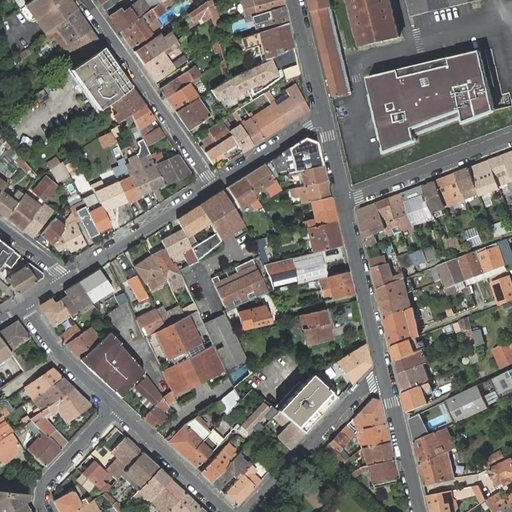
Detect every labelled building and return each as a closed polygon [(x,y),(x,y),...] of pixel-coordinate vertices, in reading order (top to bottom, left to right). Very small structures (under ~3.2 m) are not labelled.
[(29,0),(25,3),(24,4),(39,25),(45,34),(77,10),(71,2),(69,0),(29,0)] [(108,16),(119,31),(140,16),(150,9),(143,0),(139,0),(128,8),(122,13),(120,9),(119,9),(108,16)] [(144,0),(151,9),(162,1),(163,0),(144,0)] [(252,15),(255,14),(283,6),(281,0),(246,0),(247,5),(244,5),(246,15),(252,13),(252,15)] [(307,0),(331,97),(348,94),(351,93),(330,7),(328,0),(307,0)] [(348,0),(349,2),(360,46),(399,37),(390,0),(348,0)] [(408,0),(412,18),(491,0),(408,0)] [(199,18),(202,22),(210,16),(207,8),(205,2),(187,14),(193,23),(199,18)] [(119,31),(131,49),(152,34),(162,27),(155,18),(165,12),(159,4),(140,17),(140,16),(119,31)] [(252,15),(250,15),(256,33),(260,32),(265,30),(287,23),(283,6),(255,14),(252,15)] [(210,16),(214,27),(221,25),(215,7),(207,8),(210,16)] [(90,28),(77,10),(45,34),(43,36),(45,39),(52,34),(56,30),(64,41),(59,44),(62,48),(65,47),(90,28)] [(209,30),(214,27),(210,16),(202,22),(206,27),(207,26),(209,30)] [(257,47),(261,62),(275,55),(293,47),(287,23),(265,30),(260,32),(256,33),(254,34),(246,37),(241,38),(245,50),(257,47)] [(103,47),(90,28),(65,47),(67,50),(75,44),(83,55),(74,60),(67,66),(70,70),(86,59),(103,47)] [(56,30),(52,34),(59,44),(64,41),(56,30)] [(133,51),(142,64),(175,40),(182,36),(179,32),(172,36),(170,33),(161,39),(158,34),(133,51)] [(142,64),(155,82),(187,60),(183,55),(171,63),(165,55),(179,45),(175,40),(142,64)] [(212,46),(215,53),(221,51),(219,45),(218,42),(212,46)] [(226,43),(219,45),(221,51),(221,53),(229,51),(226,43)] [(75,44),(67,50),(74,60),(83,55),(75,44)] [(73,74),(98,110),(106,104),(108,102),(112,100),(131,87),(107,52),(103,47),(86,59),(70,70),(73,74)] [(399,70),(368,78),(385,148),(416,138),(414,133),(462,116),(463,121),(494,111),(479,51),(448,58),(449,64),(401,75),(399,70)] [(230,78),(211,89),(218,101),(228,94),(230,99),(279,75),(272,58),(230,78)] [(448,58),(399,70),(401,75),(449,64),(448,58)] [(298,65),(282,69),(285,79),(300,75),(298,65)] [(178,78),(159,89),(166,98),(187,84),(198,76),(193,68),(178,78)] [(166,98),(175,112),(197,98),(194,94),(195,93),(189,86),(188,87),(187,84),(166,98)] [(269,103),(271,105),(284,125),(308,109),(295,84),(285,90),(286,92),(289,97),(276,106),(273,101),(267,90),(264,93),(263,93),(269,103)] [(119,123),(121,122),(123,121),(128,117),(131,115),(144,106),(131,87),(112,100),(119,111),(116,113),(113,115),(119,123)] [(48,97),(42,89),(33,94),(39,103),(48,97)] [(286,92),(273,101),(276,106),(289,97),(286,92)] [(175,112),(188,130),(209,116),(197,98),(175,112)] [(108,102),(116,113),(119,111),(112,100),(108,102)] [(250,118),(263,138),(284,125),(271,105),(265,108),(267,111),(255,119),(253,116),(250,118)] [(144,106),(131,115),(139,132),(145,129),(143,126),(154,119),(150,115),(144,106)] [(240,125),(252,145),(263,138),(250,118),(242,124),(241,122),(241,121),(237,113),(235,111),(232,114),(233,116),(240,125)] [(231,117),(237,127),(240,125),(233,116),(231,117)] [(131,122),(128,117),(123,121),(121,122),(121,123),(123,128),(131,122)] [(225,120),(222,122),(229,132),(232,130),(225,120)] [(200,147),(204,153),(231,135),(229,132),(222,122),(221,121),(208,129),(209,132),(207,133),(209,136),(202,141),(204,144),(200,147)] [(111,129),(115,136),(124,131),(120,124),(111,129)] [(229,132),(231,135),(242,152),(252,145),(240,125),(237,127),(232,130),(229,132)] [(158,126),(141,137),(142,140),(145,146),(164,135),(158,126)] [(104,134),(97,138),(101,147),(108,143),(108,141),(114,138),(111,131),(104,134)] [(231,135),(204,153),(211,163),(225,155),(228,160),(229,160),(242,152),(231,135)] [(281,153),(264,164),(272,177),(300,170),(322,165),(316,142),(305,138),(281,153)] [(135,155),(152,191),(165,185),(154,166),(150,156),(149,154),(145,146),(142,140),(138,142),(140,146),(139,154),(135,155)] [(6,151),(20,166),(24,162),(23,161),(22,160),(19,156),(10,146),(7,149),(6,151)] [(154,166),(165,185),(192,174),(179,153),(165,160),(161,152),(156,154),(155,151),(149,154),(150,156),(154,166)] [(511,152),(503,155),(511,178),(511,152)] [(124,165),(126,169),(138,195),(139,196),(152,191),(135,155),(127,159),(129,162),(126,164),(124,165)] [(511,178),(503,155),(489,161),(499,184),(499,186),(508,183),(511,190),(511,178)] [(46,164),(49,169),(59,163),(55,158),(46,164)] [(117,160),(120,167),(124,165),(126,164),(123,158),(117,160)] [(49,169),(57,182),(69,175),(62,161),(59,163),(49,169)] [(489,161),(469,168),(479,194),(480,197),(500,190),(499,186),(489,161)] [(26,172),(29,167),(24,162),(20,166),(26,172)] [(264,164),(243,177),(253,193),(269,183),(276,194),(281,191),(272,177),(264,164)] [(120,167),(112,170),(114,174),(126,169),(124,165),(120,167)] [(325,180),(322,165),(300,170),(303,185),(325,180)] [(469,168),(456,173),(466,199),(479,194),(469,168)] [(114,174),(115,175),(126,200),(138,195),(126,169),(114,174)] [(456,173),(436,181),(446,207),(466,199),(456,173)] [(98,207),(88,212),(98,232),(110,226),(108,220),(114,217),(110,208),(126,200),(115,175),(111,176),(114,184),(104,188),(101,181),(90,186),(99,203),(96,204),(98,207)] [(5,218),(22,230),(43,203),(58,186),(46,176),(33,191),(41,197),(33,208),(30,205),(27,202),(30,199),(24,194),(5,218)] [(243,177),(222,190),(230,204),(235,200),(240,208),(249,202),(255,210),(261,206),(253,193),(243,177)] [(303,185),(289,189),(291,196),(294,198),(300,196),(301,203),(310,201),(316,200),(329,196),(325,180),(303,185)] [(436,181),(422,186),(433,212),(446,207),(436,181)] [(422,186),(402,193),(414,224),(434,216),(433,212),(422,186)] [(0,191),(0,213),(5,218),(24,194),(20,191),(18,189),(11,199),(0,191)] [(222,190),(198,206),(215,233),(220,239),(243,224),(230,204),(222,190)] [(402,193),(389,199),(399,226),(402,231),(415,226),(414,224),(402,193)] [(332,206),(329,196),(316,200),(310,201),(313,211),(315,220),(307,221),(308,227),(335,221),(332,206)] [(389,199),(376,203),(388,234),(389,236),(395,234),(393,229),(399,226),(389,199)] [(72,212),(75,220),(77,223),(81,221),(82,223),(89,238),(99,233),(98,232),(88,212),(82,200),(73,204),(69,207),(72,212)] [(22,230),(32,238),(53,211),(43,203),(22,230)] [(376,203),(358,210),(367,248),(372,246),(377,244),(373,234),(383,230),(385,235),(388,234),(376,203)] [(67,207),(64,205),(59,212),(61,214),(67,207)] [(198,206),(177,219),(182,229),(190,247),(196,244),(190,234),(205,225),(211,235),(215,233),(198,206)] [(41,235),(51,244),(52,243),(64,227),(65,226),(66,224),(75,220),(72,212),(61,225),(54,219),(41,235)] [(494,232),(496,237),(510,232),(505,219),(492,224),(494,232)] [(52,243),(60,249),(65,241),(70,251),(84,244),(76,228),(79,227),(77,223),(75,220),(66,224),(65,226),(64,227),(52,243)] [(308,227),(306,228),(312,252),(320,250),(341,245),(335,221),(308,227)] [(465,232),(471,248),(482,243),(480,237),(477,228),(465,232)] [(182,229),(161,240),(169,257),(172,256),(174,261),(184,256),(188,265),(197,261),(197,260),(191,249),(190,247),(182,229)] [(480,237),(482,243),(496,238),(496,237),(494,232),(480,237)] [(215,233),(191,249),(197,260),(220,241),(215,233)] [(457,236),(443,240),(448,254),(462,249),(457,236)] [(511,250),(508,239),(497,243),(505,264),(511,261),(511,250)] [(11,250),(0,241),(0,265),(3,262),(11,250)] [(505,264),(497,243),(477,251),(487,277),(490,276),(488,271),(505,264)] [(423,249),(428,261),(438,257),(434,246),(423,249)] [(163,248),(151,254),(162,272),(166,278),(169,285),(182,279),(178,270),(177,268),(175,263),(171,265),(163,248)] [(262,248),(258,250),(261,259),(266,257),(262,248)] [(415,265),(415,266),(428,261),(423,249),(410,254),(415,265)] [(19,256),(11,250),(3,262),(10,268),(19,256)] [(268,263),(263,264),(272,289),(296,283),(296,284),(313,280),(327,277),(320,250),(312,252),(268,263)] [(487,277),(477,251),(457,258),(466,279),(469,278),(483,273),(485,278),(487,277)] [(402,269),(415,265),(410,254),(410,253),(398,258),(399,262),(402,269)] [(162,272),(151,254),(134,266),(146,284),(150,290),(166,278),(162,272)] [(403,279),(406,278),(404,273),(393,278),(388,264),(386,265),(384,257),(370,260),(372,269),(377,289),(403,279)] [(466,279),(457,258),(436,266),(437,269),(439,268),(447,287),(444,288),(447,295),(457,291),(454,284),(463,281),(466,287),(465,289),(467,295),(471,293),(466,279)] [(211,277),(225,309),(267,291),(253,259),(235,267),(237,271),(219,279),(217,274),(211,277)] [(0,280),(0,288),(11,298),(35,282),(43,278),(43,274),(28,263),(25,266),(7,278),(11,286),(7,288),(0,280)] [(436,266),(430,268),(435,283),(442,280),(437,269),(436,266)] [(131,268),(125,271),(129,278),(134,275),(131,268)] [(98,269),(78,282),(92,302),(112,289),(98,269)] [(327,277),(313,280),(315,291),(350,283),(347,272),(327,277)] [(149,300),(136,276),(128,280),(141,304),(149,300)] [(492,283),(500,305),(507,302),(511,300),(511,284),(509,277),(492,283)] [(377,289),(380,302),(407,292),(403,279),(377,289)] [(352,294),(350,283),(315,291),(317,297),(331,294),(332,299),(352,294)] [(80,288),(60,300),(68,313),(72,311),(77,319),(88,311),(83,304),(88,300),(80,288)] [(121,291),(113,295),(118,304),(125,300),(121,291)] [(380,302),(384,318),(411,308),(407,292),(380,302)] [(54,304),(50,299),(40,305),(52,324),(68,313),(60,300),(54,304)] [(182,311),(184,316),(196,310),(194,303),(181,310),(182,311)] [(163,326),(164,326),(184,316),(182,311),(181,310),(179,305),(165,312),(161,306),(155,309),(157,314),(159,318),(163,326)] [(264,306),(238,312),(242,328),(270,322),(267,312),(266,312),(264,306)] [(389,342),(391,347),(410,340),(419,336),(420,336),(419,331),(418,328),(413,307),(411,308),(384,318),(389,342)] [(324,308),(303,313),(306,327),(302,327),(306,345),(332,339),(324,308)] [(97,309),(91,313),(97,321),(98,320),(102,317),(97,309)] [(155,309),(136,319),(144,337),(145,336),(148,335),(147,334),(163,326),(159,318),(157,314),(155,309)] [(148,335),(145,336),(170,390),(173,395),(187,388),(200,381),(211,375),(224,369),(196,310),(184,316),(164,326),(148,335)] [(224,313),(203,323),(205,328),(215,323),(218,327),(229,322),(224,313)] [(462,331),(472,329),(469,317),(459,321),(462,331)] [(13,349),(29,337),(17,321),(0,331),(0,338),(11,354),(20,367),(25,364),(17,353),(16,354),(13,349)] [(224,369),(246,360),(235,336),(229,322),(218,327),(215,323),(205,328),(224,369)] [(82,332),(76,324),(60,336),(65,344),(82,332)] [(90,326),(82,332),(65,344),(79,359),(97,343),(89,333),(93,330),(90,326)] [(475,344),(473,332),(472,329),(462,331),(467,347),(475,344)] [(475,344),(476,347),(484,345),(481,330),(473,332),(475,344)] [(97,343),(79,359),(87,367),(88,367),(96,375),(120,398),(141,375),(144,372),(136,370),(132,367),(125,351),(121,347),(121,346),(117,342),(115,339),(108,333),(100,340),(97,343)] [(391,347),(394,361),(414,353),(421,350),(417,340),(420,339),(419,336),(410,340),(391,347)] [(0,360),(11,354),(0,338),(0,360)] [(511,341),(494,350),(497,357),(505,354),(505,352),(511,349),(511,346),(511,345),(511,341)] [(369,364),(364,343),(336,360),(352,383),(369,364)] [(465,347),(471,365),(479,361),(476,347),(475,344),(467,347),(465,347)] [(511,345),(511,346),(511,349),(505,352),(505,354),(497,357),(501,367),(510,363),(511,361),(511,345)] [(394,361),(398,375),(422,364),(428,362),(425,355),(423,349),(421,350),(414,353),(394,361)] [(144,372),(125,351),(132,367),(136,370),(144,372)] [(24,372),(31,367),(28,362),(25,364),(20,367),(24,372)] [(398,375),(402,394),(420,386),(430,382),(422,364),(398,375)] [(62,378),(52,368),(24,388),(32,399),(62,378)] [(511,369),(493,379),(496,387),(499,394),(511,388),(511,369)] [(330,380),(319,371),(312,375),(324,387),(330,380)] [(302,431),(335,397),(327,390),(312,375),(310,374),(277,410),(278,411),(287,418),(290,421),(291,422),(302,431)] [(162,397),(162,396),(146,375),(135,387),(151,403),(148,406),(151,409),(162,397)] [(73,388),(62,378),(32,399),(38,407),(28,413),(31,417),(38,413),(45,407),(73,388)] [(493,379),(447,401),(456,423),(489,408),(482,393),(496,387),(493,379)] [(402,394),(407,413),(428,404),(424,395),(433,391),(430,382),(420,386),(402,394)] [(90,404),(73,388),(45,407),(48,412),(50,414),(57,409),(66,421),(90,404)] [(240,399),(234,389),(218,399),(219,401),(226,414),(228,412),(233,407),(240,399)] [(169,406),(176,403),(173,395),(170,390),(162,396),(162,397),(169,406)] [(169,406),(162,397),(151,409),(143,417),(155,428),(166,416),(162,413),(169,406)] [(372,398),(354,417),(357,427),(355,427),(354,430),(356,432),(357,430),(384,424),(379,400),(372,398)] [(269,409),(262,402),(240,424),(242,426),(248,432),(269,409)] [(10,414),(5,407),(0,411),(3,416),(0,418),(0,439),(11,432),(13,430),(4,418),(10,414)] [(48,412),(45,407),(38,413),(42,417),(42,416),(48,412)] [(31,417),(29,418),(31,420),(61,449),(67,442),(42,416),(42,417),(38,413),(31,417)] [(429,435),(420,414),(408,419),(414,442),(429,435)] [(169,439),(167,442),(185,458),(206,435),(209,432),(204,427),(206,425),(198,418),(197,420),(194,417),(184,423),(175,433),(173,432),(167,438),(169,439)] [(287,418),(281,424),(285,428),(291,422),(290,421),(287,418)] [(27,449),(45,466),(61,449),(31,420),(26,425),(36,434),(35,435),(38,438),(27,449)] [(285,428),(277,437),(290,449),(299,440),(305,433),(302,431),(291,422),(285,428)] [(388,442),(384,424),(357,430),(361,448),(388,442)] [(244,436),(248,432),(242,426),(238,430),(244,436)] [(340,432),(342,434),(349,440),(353,435),(345,427),(340,432)] [(455,448),(446,428),(442,430),(447,441),(445,442),(449,451),(455,448)] [(223,439),(212,429),(211,431),(209,432),(206,435),(217,445),(223,439)] [(414,442),(419,465),(449,451),(445,442),(447,441),(442,430),(414,442)] [(0,461),(15,451),(21,447),(11,432),(0,439),(0,461)] [(336,436),(329,444),(337,453),(341,449),(349,440),(342,434),(338,438),(336,436)] [(196,468),(217,445),(206,435),(185,458),(196,468)] [(113,464),(107,471),(112,476),(116,480),(124,472),(142,452),(126,437),(111,452),(117,458),(112,464),(113,464)] [(361,448),(366,465),(392,459),(388,442),(361,448)] [(329,444),(321,452),(337,468),(345,461),(337,453),(329,444)] [(226,445),(200,472),(211,482),(236,455),(226,445)] [(337,453),(345,461),(349,458),(341,449),(337,453)] [(419,465),(424,485),(451,479),(456,478),(450,457),(449,451),(419,465)] [(142,452),(124,472),(140,487),(159,468),(142,452)] [(501,452),(485,460),(489,467),(504,459),(501,452)] [(236,455),(211,482),(219,490),(232,475),(237,480),(250,466),(251,465),(238,453),(236,455)] [(361,467),(346,476),(350,479),(361,472),(362,471),(368,469),(371,483),(397,477),(392,459),(366,465),(361,467)] [(502,463),(488,470),(497,488),(503,484),(505,487),(511,483),(511,459),(503,465),(502,463)] [(28,465),(37,474),(42,469),(33,460),(28,465)] [(94,462),(83,474),(96,486),(107,474),(94,462)] [(255,470),(250,466),(237,480),(223,494),(236,506),(260,481),(252,474),(255,470)] [(142,494),(149,501),(170,478),(159,468),(140,487),(133,496),(136,499),(142,494)] [(301,473),(295,480),(306,490),(311,485),(309,484),(311,482),(301,473)] [(96,486),(83,474),(79,478),(91,490),(96,486)] [(232,475),(219,490),(223,494),(237,480),(232,475)] [(149,501),(161,511),(167,511),(185,493),(170,478),(149,501)] [(479,498),(482,503),(486,500),(479,485),(473,486),(479,498)] [(53,501),(59,511),(71,511),(86,504),(87,503),(83,497),(77,500),(72,490),(53,500),(53,501)] [(2,491),(0,491),(0,511),(30,511),(25,501),(27,501),(27,494),(16,493),(2,491)] [(451,491),(427,496),(430,511),(454,511),(456,509),(455,501),(452,499),(451,491)] [(112,506),(118,511),(122,507),(104,492),(103,493),(102,495),(112,506)] [(511,492),(503,498),(507,505),(511,501),(511,492)] [(185,493),(167,511),(196,511),(201,507),(185,493)] [(487,501),(493,511),(497,511),(502,509),(507,505),(503,498),(500,494),(487,501)] [(91,511),(99,511),(92,500),(87,503),(86,504),(91,511)] [(502,509),(503,511),(511,511),(511,501),(507,505),(502,509)]
